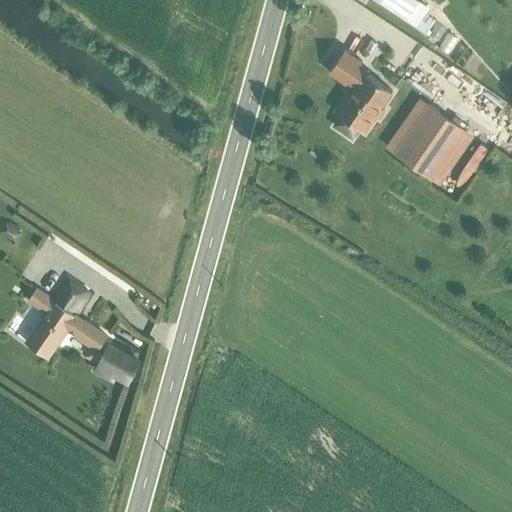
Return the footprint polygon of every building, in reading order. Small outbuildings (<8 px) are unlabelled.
[(359,0),(358,2),(407,32),(421,9),(406,0),(359,0)] [(368,78),(309,51),(296,78),(356,105),(368,78)] [(405,106),(386,94),(368,123),(386,135),(405,106)] [(447,182),(479,127),(422,94),(390,149),(447,182)] [(479,167),(499,143),(488,134),(468,158),(479,167)] [(144,369),(45,304),(20,342),(48,359),(63,337),(98,360),(92,369),(129,393),(144,369)]
